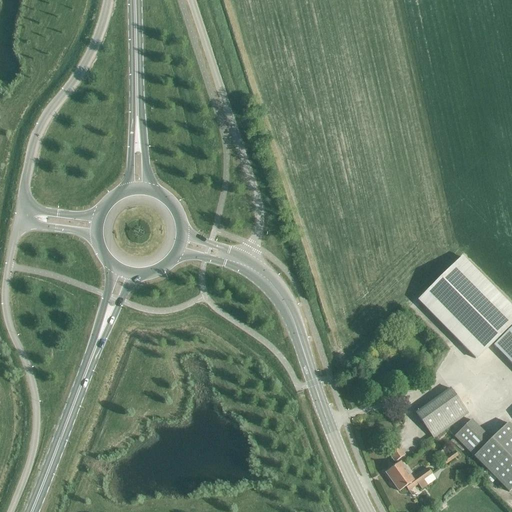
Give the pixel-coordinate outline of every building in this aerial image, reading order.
[(511,307),(463,258),(418,302),(475,359),(511,322),(511,307)] [(511,326),(492,346),(511,365),(511,326)] [(434,438),(468,414),(450,389),(416,413),(434,438)] [(511,491),(511,428),(508,425),(491,442),(471,422),(455,438),(510,494),(511,491)] [(395,463),(405,456),(395,442),(385,449),(395,463)] [(440,462),(443,467),(458,456),(454,451),(440,462)] [(428,469),(413,480),(400,462),(385,473),(399,492),(405,488),(408,492),(418,485),(422,489),(435,480),(428,469)]
